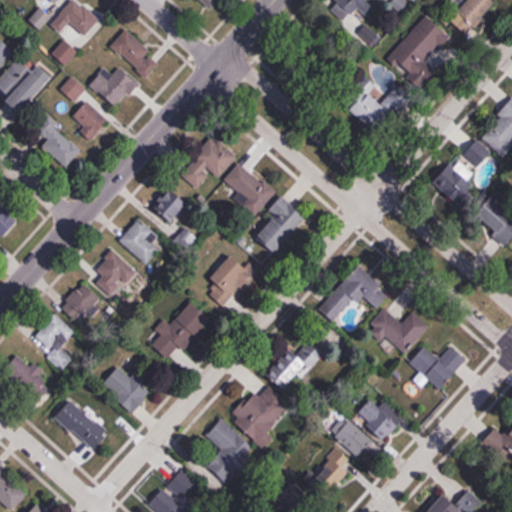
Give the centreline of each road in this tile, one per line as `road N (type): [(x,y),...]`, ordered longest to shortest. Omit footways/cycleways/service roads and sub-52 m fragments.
road 1 (residential): [(511,38),(94,504)]
road 2 (residential): [(218,66),(227,94),(511,350)]
road 3 (tertiary): [(276,0),(0,304)]
road 4 (residential): [(511,306),(253,76),(218,66)]
road 5 (residential): [(511,352),(370,511)]
road 6 (residential): [(102,511),(0,420)]
